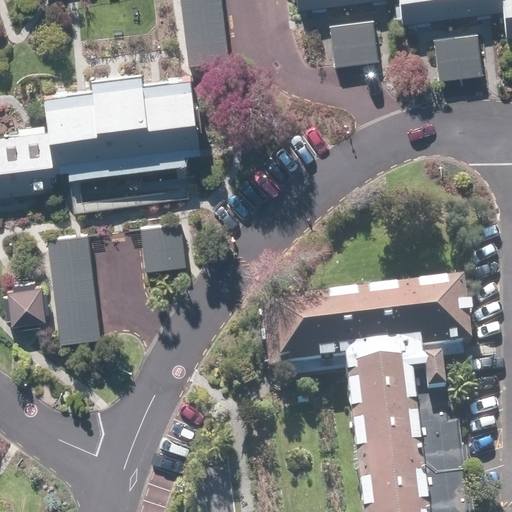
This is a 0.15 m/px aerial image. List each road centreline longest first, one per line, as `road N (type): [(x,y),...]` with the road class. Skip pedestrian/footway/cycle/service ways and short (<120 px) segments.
road 1 (residential): [(390,146),(326,178),(255,230),(195,316),(116,475)]
road 2 (residential): [(262,0),(273,56),(348,102),(390,146)]
road 3 (residential): [(0,400),(116,475)]
road 4 (residential): [(511,126),(413,134),(390,146)]
